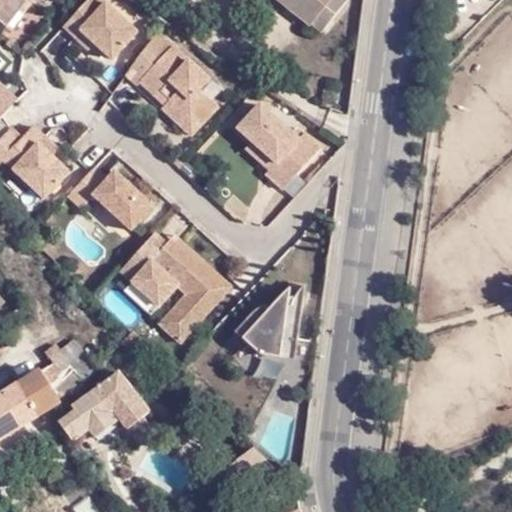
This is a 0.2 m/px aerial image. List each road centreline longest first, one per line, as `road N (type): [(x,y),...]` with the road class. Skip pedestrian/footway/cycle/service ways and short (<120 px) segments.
road 1 (residential): [(390,0),(334,451),(339,511)]
road 2 (unknown): [(511,2),(442,65),(418,241)]
road 3 (unknown): [(418,241),(410,312),(417,328),(511,300)]
road 4 (unknown): [(418,241),(511,157)]
